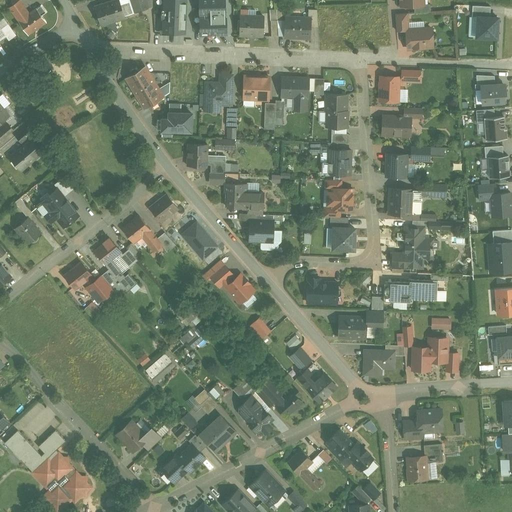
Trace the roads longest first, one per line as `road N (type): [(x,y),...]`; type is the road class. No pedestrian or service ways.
road 1 (residential): [(360,61),(371,256),(361,263),(294,262),(269,282)]
road 2 (residential): [(87,46),(360,61)]
road 3 (residential): [(154,505),(367,398)]
road 4 (residential): [(154,505),(0,336)]
road 5 (residential): [(168,166),(0,304)]
road 6 (residential): [(269,282),(168,166)]
road 7 (residential): [(367,398),(269,282)]
road 8 (residential): [(168,166),(87,46)]
road 9 (residential): [(384,394),(511,380)]
